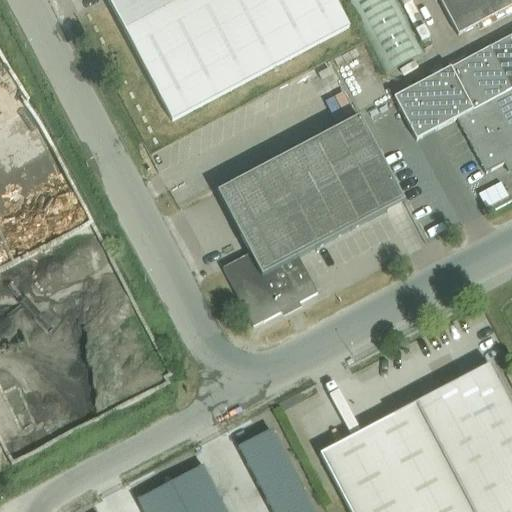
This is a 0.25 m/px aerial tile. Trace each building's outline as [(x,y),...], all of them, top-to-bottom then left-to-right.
[(333,0),(106,0),(172,123),(350,30),(333,0)] [(357,0),(348,5),(385,76),(424,56),(394,0),(357,0)] [(511,0),(438,0),(458,37),(511,8),(511,0)] [(511,37),(507,41),(394,101),(416,143),(457,121),(486,176),(504,166),(509,173),(511,171),(511,37)] [(221,270),(222,270),(254,328),(318,295),(299,258),(404,203),(359,119),(216,195),(249,256),(221,270)] [(349,511),(511,511),(511,408),(490,368),(320,457),(349,511)] [(271,434),(240,451),(250,469),(281,453),(271,434)] [(281,453),(250,469),(259,487),(290,471),(281,453)] [(202,471),(171,487),(184,511),(211,511),(221,507),(202,471)] [(290,471),(259,487),(268,505),(300,489),(290,471)] [(184,511),(171,487),(140,504),(144,511),(184,511)] [(300,489),(268,505),(272,511),(298,511),(309,506),(300,489)]
